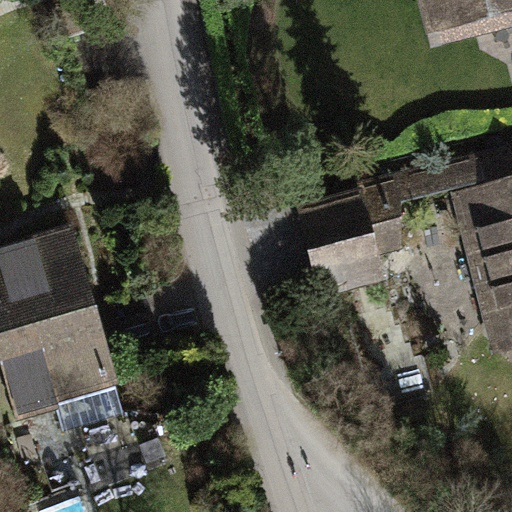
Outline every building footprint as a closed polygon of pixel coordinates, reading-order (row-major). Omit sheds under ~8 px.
[(511,0),(418,0),(429,40),(511,19),(511,0)] [(362,187),(364,196),(379,261),(403,257),(404,207),(481,189),(487,193),(511,186),(511,164),(509,152),(362,187)] [(511,186),(487,193),(452,202),(494,364),(511,359),(511,186)] [(364,196),(301,210),(322,304),(385,290),(379,261),(364,196)] [(74,231),(0,251),(0,363),(16,422),(120,394),(74,231)]
